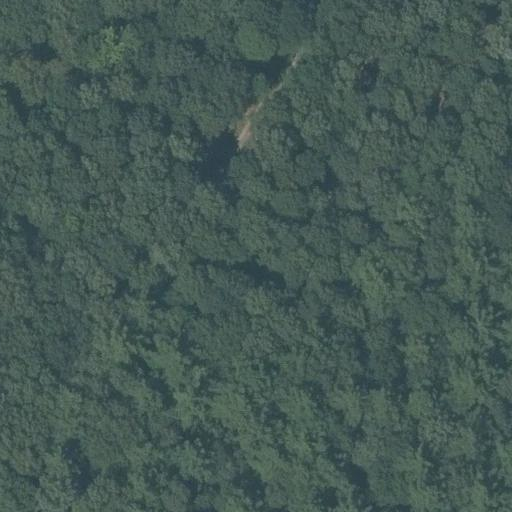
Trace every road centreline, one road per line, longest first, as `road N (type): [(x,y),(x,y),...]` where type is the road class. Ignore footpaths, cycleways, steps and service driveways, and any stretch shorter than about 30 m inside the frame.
road 1 (track): [(35,511),(71,373),(289,67),(310,0)]
road 2 (track): [(310,0),(511,189)]
road 3 (tertiary): [(0,58),(119,42),(227,0)]
